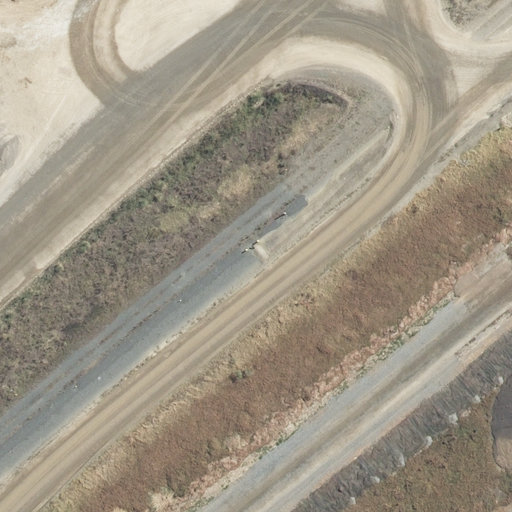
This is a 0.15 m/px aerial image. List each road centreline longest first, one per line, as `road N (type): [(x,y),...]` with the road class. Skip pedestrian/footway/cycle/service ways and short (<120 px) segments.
road 1 (track): [(35,511),(163,377),(511,78)]
road 2 (unclassified): [(0,270),(319,0)]
road 3 (track): [(241,511),(511,293)]
road 4 (track): [(475,110),(371,0)]
